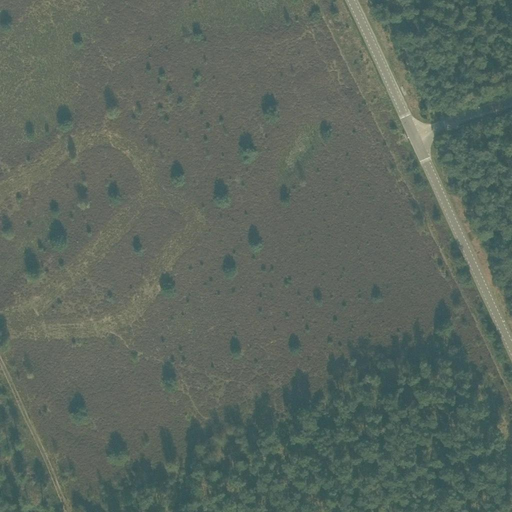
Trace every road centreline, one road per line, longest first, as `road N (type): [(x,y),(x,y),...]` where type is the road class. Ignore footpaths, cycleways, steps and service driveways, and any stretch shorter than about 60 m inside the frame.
road 1 (tertiary): [(511,347),(415,136)]
road 2 (track): [(0,357),(71,511)]
road 3 (tertiary): [(415,136),(351,0)]
